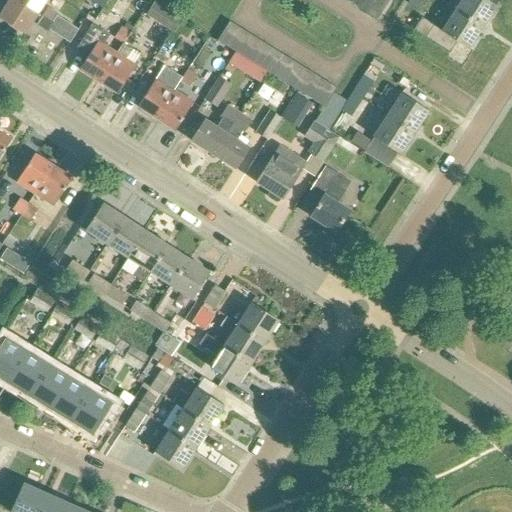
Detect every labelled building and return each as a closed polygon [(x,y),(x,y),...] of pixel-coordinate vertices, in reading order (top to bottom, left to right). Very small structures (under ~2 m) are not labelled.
[(46,31),(47,29),(51,22),(17,0),(9,0),(0,14),(0,18),(24,33),(31,22),(46,31)] [(47,29),(58,37),(66,24),(55,17),(57,13),(43,3),(44,0),(17,0),(51,22),(47,29)] [(386,0),(359,0),(356,5),(377,18),(388,1),(386,0)] [(410,0),(408,4),(417,10),(423,0),(410,0)] [(461,0),(455,10),(483,27),(497,5),(488,0),(461,0)] [(155,3),(147,15),(156,22),(164,9),(155,3)] [(469,49),(483,27),(455,10),(442,30),(421,17),(413,30),(449,53),(456,42),(469,49)] [(66,24),(58,37),(69,43),(77,31),(66,24)] [(98,81),(116,54),(102,44),(109,34),(92,24),(76,48),(89,57),(80,70),(98,81)] [(229,49),(240,31),(230,24),(218,43),(229,49)] [(123,43),(130,33),(121,28),(115,37),(123,43)] [(239,56),(251,37),(240,31),(229,49),(239,56)] [(251,37),(239,56),(250,63),(261,44),(251,37)] [(131,50),(122,44),(116,54),(98,81),(117,93),(135,65),(125,59),(131,50)] [(261,69),(272,51),(261,44),(250,63),(261,69)] [(272,51),(261,69),(271,76),(283,57),(272,51)] [(236,54),(229,65),(241,72),(248,62),(236,54)] [(282,82),(293,64),(283,57),(271,76),(282,82)] [(180,82),(188,70),(178,64),(171,76),(180,82)] [(293,89),(304,70),(293,64),(282,82),(293,89)] [(188,70),(180,82),(189,87),(197,75),(188,70)] [(304,70),(293,89),(303,96),(315,77),(304,70)] [(216,106),(231,83),(220,76),(205,99),(216,106)] [(352,94),(362,100),(373,83),(364,76),(352,94)] [(314,102),(325,84),(315,77),(303,96),(314,102)] [(157,119),(175,91),(156,79),(138,107),(157,119)] [(276,80),(271,88),(282,95),(287,87),(276,80)] [(325,84),(314,102),(325,109),(336,90),(325,84)] [(175,91),(157,119),(175,131),(193,103),(175,91)] [(351,117),(362,100),(352,94),(341,111),(351,117)] [(387,115),(414,133),(428,111),(401,94),(387,115)] [(298,95),(292,103),(307,113),(312,104),(298,95)] [(191,140),(213,154),(226,133),(240,113),(227,105),(219,118),(222,120),(217,127),(204,119),(191,140)] [(268,138),(282,116),(270,109),(256,131),(268,138)] [(226,133),(213,154),(235,168),(248,148),(237,140),(244,130),(245,131),(252,121),(240,113),(226,133)] [(400,154),(414,133),(387,115),(374,137),(400,154)] [(322,163),(337,140),(312,123),(303,136),(316,145),(309,154),(322,163)] [(0,132),(0,155),(10,139),(0,132)] [(283,199),(306,163),(280,146),(257,182),(270,191),(268,194),(269,197),(276,202),(279,201),(281,198),(283,199)] [(35,195),(53,167),(34,155),(17,183),(35,195)] [(336,233),(350,211),(337,203),(351,181),(327,166),(309,194),(321,201),(311,217),(336,233)] [(53,167),(35,195),(53,206),(71,178),(53,167)] [(21,216),(28,204),(19,199),(12,210),(21,216)] [(105,245),(123,217),(102,203),(84,231),(105,245)] [(28,204),(21,216),(30,221),(37,210),(28,204)] [(123,217),(105,245),(127,258),(144,231),(123,217)] [(148,272),(166,245),(144,231),(127,258),(138,265),(132,275),(141,281),(147,272),(148,272)] [(169,286),(187,259),(166,245),(148,272),(169,286)] [(83,280),(89,271),(71,259),(64,268),(83,280)] [(187,259),(169,286),(191,300),(208,273),(187,259)] [(104,294),(110,284),(92,273),(86,283),(104,294)] [(110,284),(104,294),(121,305),(127,296),(110,284)] [(213,309),(224,292),(213,285),(202,303),(213,309)] [(46,311),(54,299),(37,288),(29,300),(46,311)] [(67,324),(74,312),(57,301),(50,313),(67,324)] [(145,321),(152,312),(135,301),(128,310),(145,321)] [(252,303),(237,325),(264,343),(279,321),(252,303)] [(203,330),(213,314),(200,307),(190,322),(203,330)] [(152,312),(145,321),(162,332),(168,323),(152,312)] [(90,338),(98,327),(81,315),(73,327),(90,338)] [(231,334),(223,346),(250,364),(264,343),(237,325),(226,317),(220,327),(231,334)] [(112,351),(120,340),(102,329),(95,340),(112,351)] [(178,342),(162,332),(154,345),(170,356),(179,343),(178,342)] [(250,364),(223,346),(205,334),(198,344),(217,356),(209,367),(236,385),(250,364)] [(0,376),(9,382),(26,354),(31,345),(23,340),(18,349),(5,341),(0,349),(0,376)] [(139,368),(147,357),(129,346),(122,357),(139,368)] [(157,349),(151,358),(158,363),(164,354),(157,349)] [(30,394),(47,366),(26,354),(9,382),(30,394)] [(47,366),(30,394),(51,407),(68,379),(47,366)] [(159,394),(170,377),(159,370),(148,387),(159,394)] [(72,419),(89,391),(68,379),(51,407),(72,419)] [(182,409),(210,427),(224,406),(196,388),(182,409)] [(89,391),(72,419),(93,432),(110,404),(89,391)] [(134,408),(144,415),(155,398),(145,391),(134,408)] [(110,434),(123,412),(111,404),(97,426),(110,434)] [(134,432),(144,415),(134,408),(123,425),(134,432)] [(196,449),(210,427),(182,409),(168,431),(196,449)] [(182,470),(196,449),(168,431),(154,452),(182,470)] [(10,511),(36,511),(45,493),(23,483),(10,511)] [(62,511),(67,503),(45,493),(36,511),(62,511)] [(88,511),(67,503),(62,511),(88,511)]
